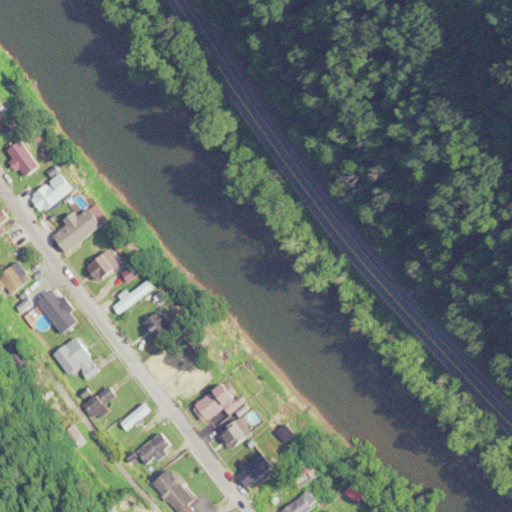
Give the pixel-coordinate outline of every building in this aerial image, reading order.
[(8,147),(26,174),(40,164),(22,138),(16,142),(6,127),(0,131),(0,150),(1,152),(8,147)] [(74,187),(61,172),(31,195),(43,211),(74,187)] [(0,224),(10,217),(3,208),(0,211),(0,224)] [(68,238),(86,220),(74,209),(57,226),(68,238)] [(0,250),(15,239),(9,232),(0,239),(0,250)] [(87,262),(96,278),(122,264),(114,248),(87,262)] [(0,274),(12,292),(28,281),(15,263),(0,273),(0,274)] [(139,271),(134,263),(123,271),(129,279),(139,271)] [(154,287),(148,279),(115,304),(120,312),(154,287)] [(64,333),(79,320),(53,288),(38,300),(64,333)] [(143,320),(151,337),(171,327),(163,310),(143,320)] [(69,375),(83,367),(88,377),(99,370),(80,336),(54,350),(69,375)] [(0,347),(18,369),(31,359),(13,337),(0,347)] [(185,362),(176,346),(152,360),(161,376),(185,362)] [(208,382),(196,367),(174,384),(186,399),(208,382)] [(242,394),(236,399),(223,382),(195,405),(207,420),(224,407),(230,414),(247,401),(242,394)] [(105,403),(116,396),(111,387),(85,401),(94,419),(109,411),(105,403)] [(121,422),(127,430),(151,410),(145,402),(121,422)] [(252,432),(241,418),(220,434),(230,448),(252,432)] [(148,465),(173,445),(161,431),(137,451),(148,465)] [(179,511),(195,498),(168,468),(153,482),(179,511)] [(279,511),(305,511),(319,501),(309,489),(279,511)]
